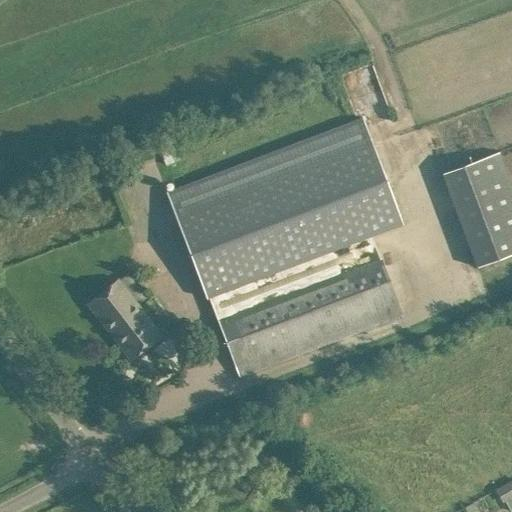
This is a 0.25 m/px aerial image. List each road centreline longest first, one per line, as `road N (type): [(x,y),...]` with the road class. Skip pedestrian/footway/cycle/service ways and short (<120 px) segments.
road 1 (unknown): [(101,452),(197,392),(207,367),(208,321),(170,216),(146,185)]
road 2 (unclassified): [(101,452),(0,328)]
